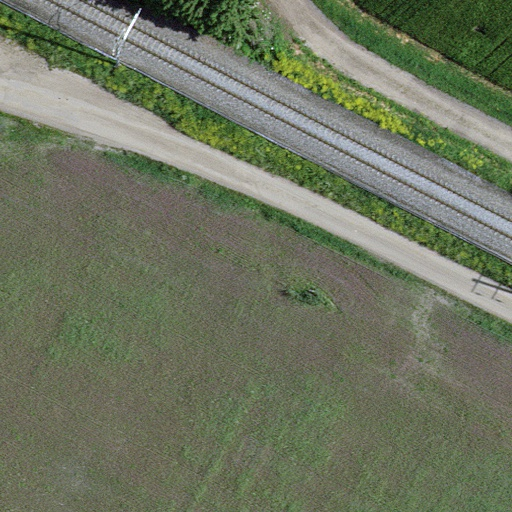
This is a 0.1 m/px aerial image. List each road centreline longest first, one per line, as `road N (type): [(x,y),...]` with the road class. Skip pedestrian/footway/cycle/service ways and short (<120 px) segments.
road 1 (track): [(511,322),(153,135),(0,85)]
road 2 (track): [(511,151),(277,28),(272,0)]
